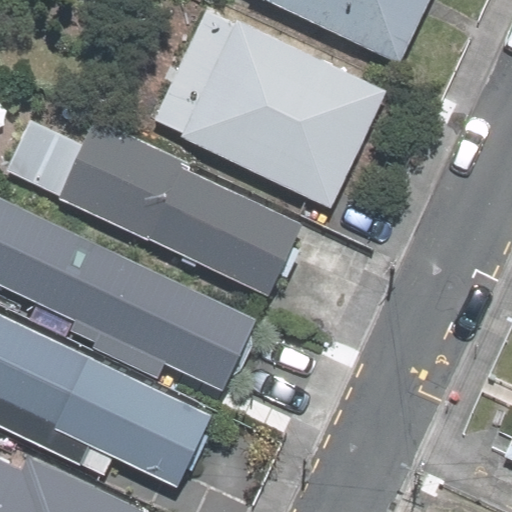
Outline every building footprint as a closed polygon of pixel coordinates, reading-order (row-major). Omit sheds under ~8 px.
[(407,0),(246,0),(377,63),(407,0)] [(369,89),(199,2),(137,123),(306,210),(369,89)] [(65,133),(20,111),(0,151),(0,179),(35,196),(65,133)] [(300,229),(86,127),(48,208),(261,309),(300,229)] [(250,322),(0,208),(0,309),(212,405),(250,322)] [(212,405),(0,309),(0,443),(20,453),(89,484),(98,464),(176,499),(218,408),(212,405)] [(511,407),(488,462),(511,472),(511,407)] [(149,511),(89,484),(20,453),(0,496),(0,511),(149,511)] [(0,482),(8,466),(0,462),(0,482)]
